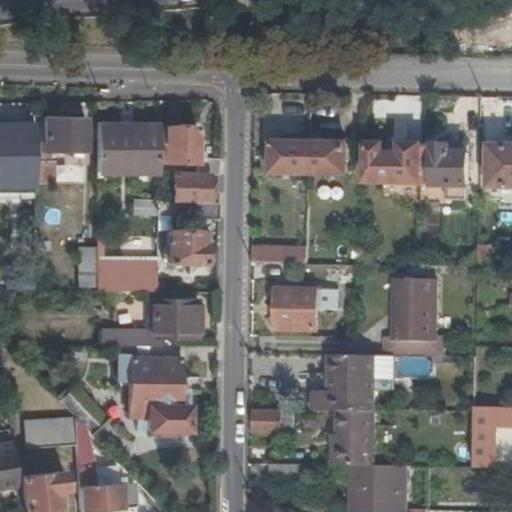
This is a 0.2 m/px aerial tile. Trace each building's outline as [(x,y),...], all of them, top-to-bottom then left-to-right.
[(45,150),(73,150),(81,150),(86,150),(86,117),(45,116),(45,150)] [(0,122),(0,163),(25,163),(24,122),(0,122)] [(97,127),(97,171),(158,170),(159,162),(159,126),(97,127)] [(219,174),(219,158),(197,158),(198,127),(159,126),(159,162),(197,162),(197,173),(209,174),(219,174)] [(275,173),(312,174),(313,142),(275,142),(275,173)] [(313,142),(312,174),(350,174),(350,143),(313,142)] [(369,143),(368,196),(386,196),(386,182),(404,182),(403,196),(425,197),(425,144),(369,143)] [(454,145),(436,144),(436,186),(470,186),(471,153),(453,153),(454,145)] [(511,186),(511,145),(493,145),(493,186),(511,186)] [(34,161),(34,181),(53,181),(53,160),(34,161)] [(173,202),(209,202),(209,174),(197,173),(173,173),(173,202)] [(133,214),(158,214),(158,202),(158,200),(133,199),(133,214)] [(219,219),(219,202),(209,202),(173,202),(158,202),(158,214),(193,215),(193,218),(219,219)] [(167,248),(167,256),(167,263),(207,264),(207,242),(205,243),(205,232),(168,231),(167,248)] [(96,262),(157,263),(157,238),(96,237),(96,247),(96,262)] [(80,286),(96,286),(96,262),(96,247),(80,247),(80,286)] [(254,264),(310,264),(311,249),(281,248),(280,248),(255,248),(254,264)] [(96,291),(157,292),(157,263),(96,262),(96,286),(96,291)] [(31,280),(31,267),(15,267),(15,280),(31,280)] [(394,356),(448,357),(449,336),(441,336),(442,279),(396,279),(396,337),(388,336),(387,356),(394,356)] [(339,291),(280,289),(279,329),(320,330),(320,309),(338,309),(339,291)] [(153,337),(162,337),(198,337),(199,300),(154,300),(153,332),(153,337)] [(101,342),(116,342),(116,332),(101,332),(101,342)] [(155,346),(162,346),(162,337),(153,337),(153,332),(116,332),(116,342),(116,345),(155,346)] [(180,387),(181,346),(162,346),(155,346),(155,358),(130,358),(130,361),(117,361),(117,388),(130,388),(180,387)] [(340,410),(376,411),(377,386),(394,387),(394,356),(387,356),(335,355),(331,355),(330,378),(336,378),(335,410),(340,410)] [(110,419),(76,384),(60,401),(73,416),(91,434),(92,435),(110,419)] [(180,389),(180,387),(130,388),(129,414),(136,414),(148,414),(148,429),(190,430),(190,406),(179,406),(180,389)] [(477,412),(476,468),(497,468),(497,427),(503,427),(504,421),(511,421),(511,407),(477,407),(477,412)] [(367,465),(376,465),(376,411),(340,410),(339,435),(339,465),(367,465)] [(284,411),(257,411),(257,432),(284,433),(294,433),(294,419),(295,412),(284,412),(284,411)] [(136,429),(148,429),(148,414),(136,414),(136,429)] [(74,417),(73,416),(22,421),(25,450),(75,443),(74,417)] [(93,465),(91,434),(73,416),(74,417),(75,443),(75,444),(77,466),(93,465)] [(0,487),(17,485),(12,441),(0,443),(0,487)] [(306,464),(273,464),(273,478),(297,478),(297,479),(306,479),(306,464)] [(21,476),(25,511),(29,511),(57,508),(55,489),(67,488),(64,471),(53,472),(53,465),(44,466),(45,473),(21,476)] [(77,466),(79,509),(136,507),(135,484),(111,485),(110,479),(104,479),(104,486),(94,486),(93,465),(77,466)] [(117,465),(96,466),(97,478),(117,477),(117,465)] [(401,477),(401,466),(376,465),(367,465),(367,485),(367,495),(358,495),(358,511),(385,511),(386,510),(395,510),(396,494),(386,494),(386,478),(401,477)] [(359,485),(358,495),(367,495),(367,485),(359,485)]
